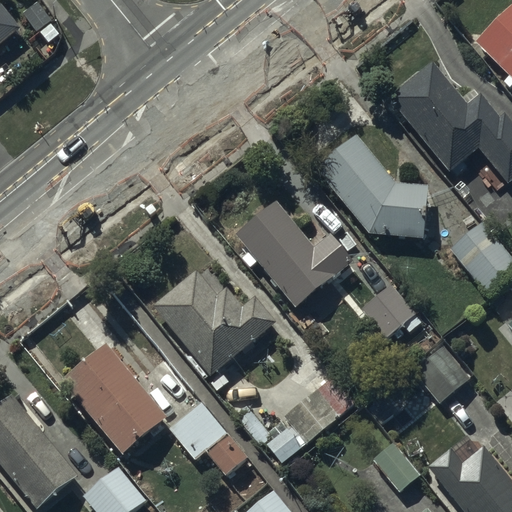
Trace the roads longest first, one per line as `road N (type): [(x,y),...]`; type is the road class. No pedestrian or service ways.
road 1 (primary): [(0,246),(188,91)]
road 2 (primary): [(188,91),(299,0)]
